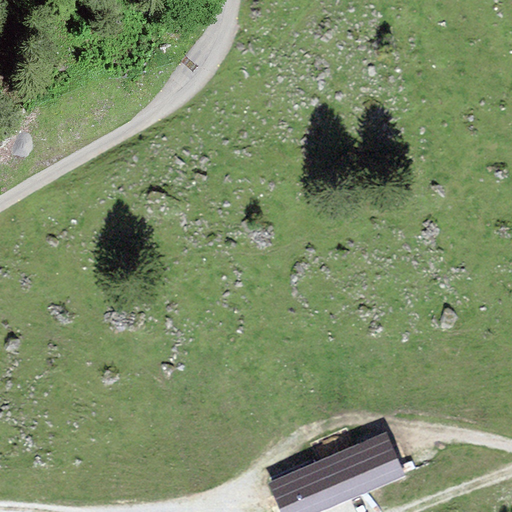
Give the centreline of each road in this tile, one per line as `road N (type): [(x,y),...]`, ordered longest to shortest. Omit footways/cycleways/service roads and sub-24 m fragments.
road 1 (track): [(155,511),(233,495),(314,433),(356,419),(511,450)]
road 2 (track): [(0,203),(162,107),(225,30),(234,0)]
